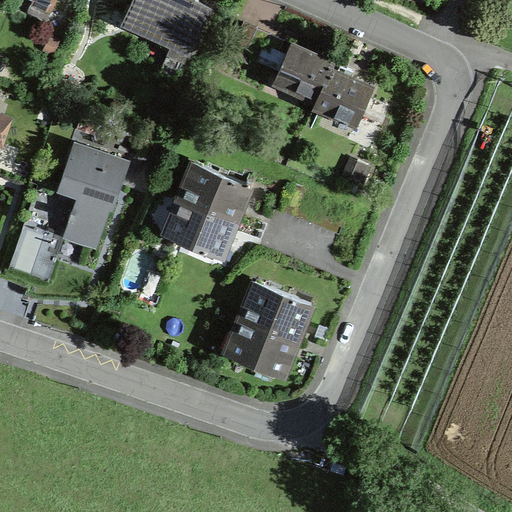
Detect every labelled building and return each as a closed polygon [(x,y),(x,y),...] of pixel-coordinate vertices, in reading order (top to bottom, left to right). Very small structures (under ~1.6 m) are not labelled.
[(131,0),(121,23),(190,53),(211,6),(198,0),(131,0)] [(231,47),(258,60),(265,44),(279,50),(284,38),(244,20),(231,47)] [(291,42),(274,80),(317,99),(332,67),(335,61),(291,42)] [(356,123),(373,86),(332,67),(317,99),(314,104),(356,123)] [(0,113),(0,148),(11,118),(0,113)] [(61,184),(80,191),(74,210),(71,209),(68,217),(71,218),(66,233),(95,243),(115,186),(118,187),(127,159),(76,141),(61,184)] [(345,173),(360,181),(367,166),(351,159),(345,173)] [(246,181),(203,163),(195,183),(189,180),(175,214),(181,217),(174,236),(220,255),(251,180),(247,178),(246,181)] [(283,209),(339,232),(350,205),(293,183),(283,209)] [(250,299),(237,333),(243,336),(235,355),(282,374),(311,302),(265,282),(257,302),(250,299)]
